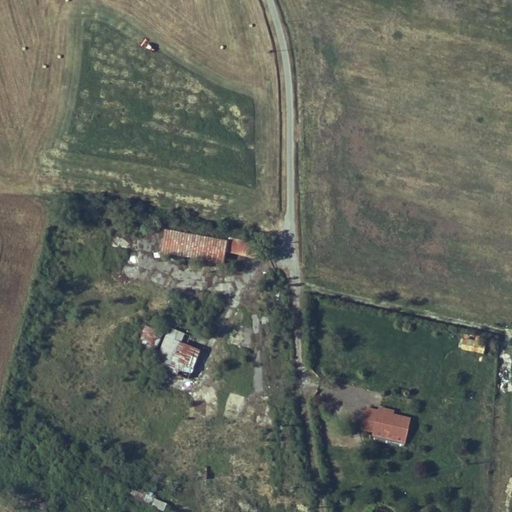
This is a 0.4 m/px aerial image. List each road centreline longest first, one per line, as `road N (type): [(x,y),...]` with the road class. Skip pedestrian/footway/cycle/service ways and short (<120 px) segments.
road 1 (unclassified): [(301,377),(284,61),(269,0)]
road 2 (track): [(301,377),(321,511)]
